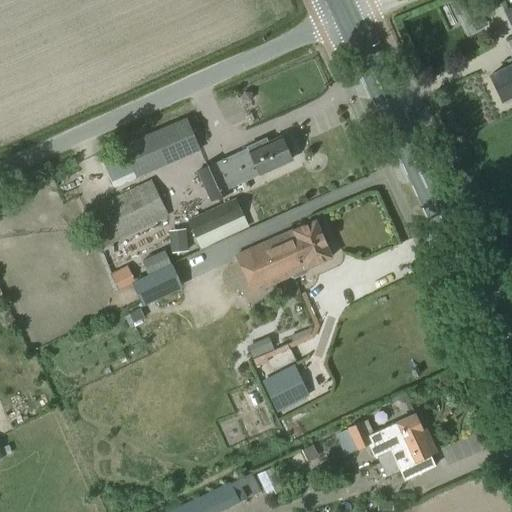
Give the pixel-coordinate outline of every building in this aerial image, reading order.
[(511,29),(511,65),(489,77),(500,102),(511,96),(511,8),(504,13),(511,29)] [(183,124),(124,149),(135,174),(194,149),(183,124)] [(265,142),(198,174),(212,202),(232,193),(231,190),(290,162),(279,139),(267,145),(265,142)] [(150,182),(86,214),(102,248),(166,216),(150,182)] [(234,201),(187,223),(194,240),(242,218),(234,201)] [(276,239),(235,257),(252,294),(290,277),(292,280),(306,274),(304,271),(330,259),(314,222),(290,233),(289,230),(275,236),(276,239)] [(186,251),(185,234),(169,235),(171,253),(186,251)] [(163,252),(141,263),(147,276),(169,265),(163,252)] [(124,268),(109,275),(116,289),(130,282),(124,268)] [(170,268),(132,285),(141,304),(179,287),(170,268)] [(220,337),(237,333),(228,298),(202,304),(207,326),(216,323),(220,337)] [(128,315),(132,324),(143,319),(139,310),(128,315)] [(191,311),(171,320),(175,329),(195,321),(191,311)] [(179,364),(207,358),(204,342),(176,347),(179,364)] [(307,398),(292,367),(263,382),(278,412),(307,398)] [(361,422),(334,435),(343,457),(368,446),(373,458),(376,456),(379,463),(393,457),(388,446),(420,431),(420,432),(421,431),(414,416),(368,437),(361,422)] [(393,457),(379,463),(385,476),(399,470),(404,481),(434,467),(429,456),(430,455),(423,439),(420,432),(420,431),(388,446),(393,457)] [(317,456),(312,445),(302,450),(307,461),(317,456)] [(272,468),(255,475),(265,498),(282,490),(272,468)] [(193,502),(171,511),(220,511),(260,494),(251,475),(211,494),(212,498),(195,506),(193,502)]
